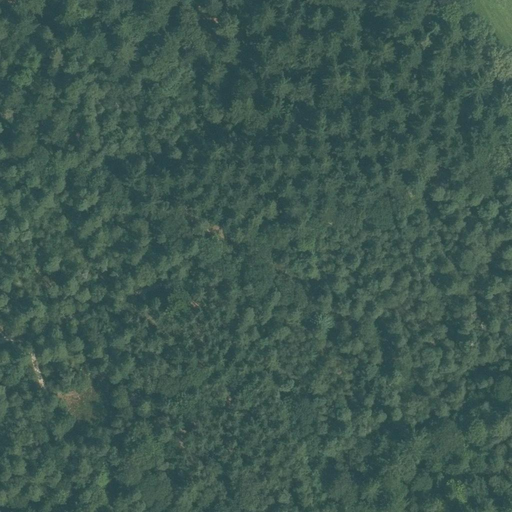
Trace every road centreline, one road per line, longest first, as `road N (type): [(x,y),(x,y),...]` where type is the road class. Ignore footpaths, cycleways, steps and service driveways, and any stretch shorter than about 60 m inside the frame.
road 1 (track): [(448,181),(418,131),(206,40),(168,27),(0,6)]
road 2 (track): [(0,339),(448,181)]
road 3 (track): [(18,332),(86,511)]
road 4 (unclassified): [(407,511),(511,398)]
